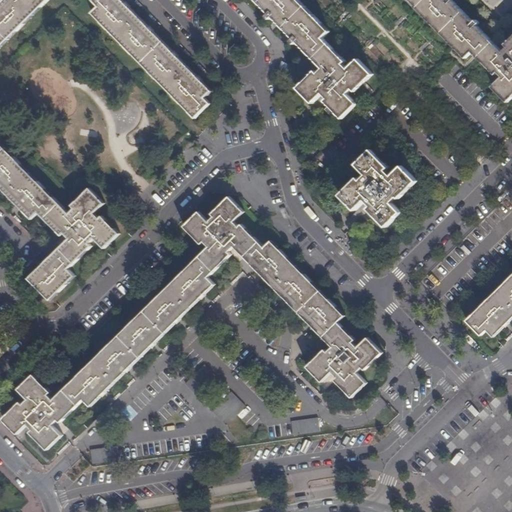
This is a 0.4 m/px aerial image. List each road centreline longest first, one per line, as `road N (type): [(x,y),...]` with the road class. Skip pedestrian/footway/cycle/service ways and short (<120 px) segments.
road 1 (residential): [(41,488),(233,295),(256,299),(276,316),(285,372),(305,404),(334,421),(361,420),(431,353)]
road 2 (residential): [(277,147),(230,156),(60,323),(37,327)]
road 3 (residential): [(376,293),(511,161)]
road 4 (residential): [(277,147),(298,209),(376,293)]
road 5 (residential): [(472,392),(395,466),(377,510)]
road 6 (residential): [(156,0),(229,70),(262,84)]
